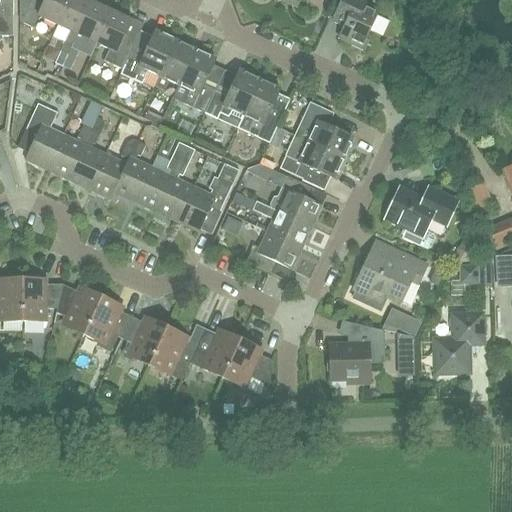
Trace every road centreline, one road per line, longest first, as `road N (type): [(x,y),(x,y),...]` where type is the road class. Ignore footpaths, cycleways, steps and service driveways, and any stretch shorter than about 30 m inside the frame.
road 1 (residential): [(298,321),(397,120),(376,91),(236,36),(210,2)]
road 2 (residential): [(0,208),(20,198),(61,214),(65,250),(155,289),(195,275),(298,321)]
road 3 (track): [(0,434),(288,426)]
road 4 (residential): [(511,422),(288,426)]
